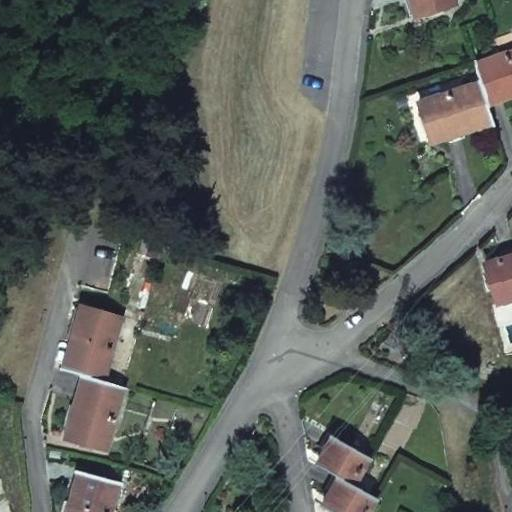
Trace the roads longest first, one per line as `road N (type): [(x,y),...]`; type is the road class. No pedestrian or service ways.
road 1 (residential): [(362,0),(333,183),(284,340)]
road 2 (residential): [(284,340),(380,307),(511,167)]
road 3 (residential): [(86,247),(27,414),(44,511)]
road 4 (residential): [(284,340),(170,511)]
road 5 (residential): [(284,340),(306,511)]
